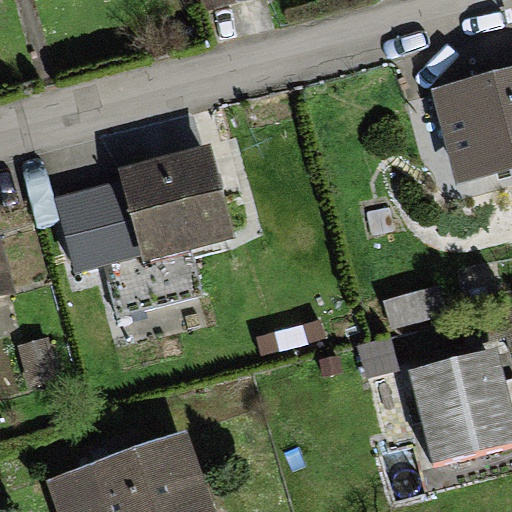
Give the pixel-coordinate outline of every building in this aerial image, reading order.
[(511,178),(511,78),(450,97),(478,189),(511,178)] [(257,236),(234,152),(144,177),(167,261),(257,236)] [(0,312),(21,307),(0,236),(0,312)] [(511,455),(511,352),(427,376),(453,471),(511,455)] [(225,511),(198,438),(64,486),(73,511),(225,511)]
